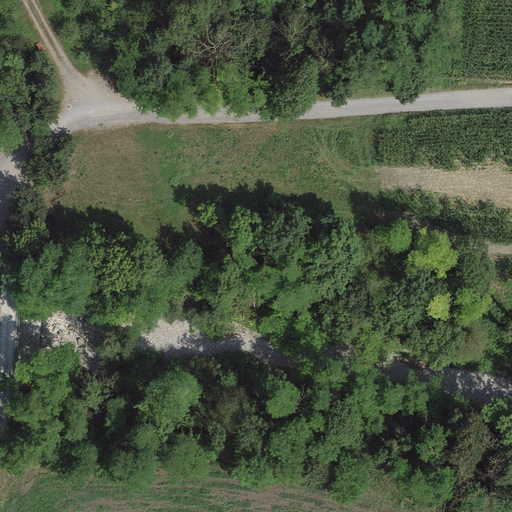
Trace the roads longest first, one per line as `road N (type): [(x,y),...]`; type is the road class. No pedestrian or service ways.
road 1 (unclassified): [(7,290),(0,167),(91,108),(511,100)]
road 2 (track): [(91,108),(27,0)]
